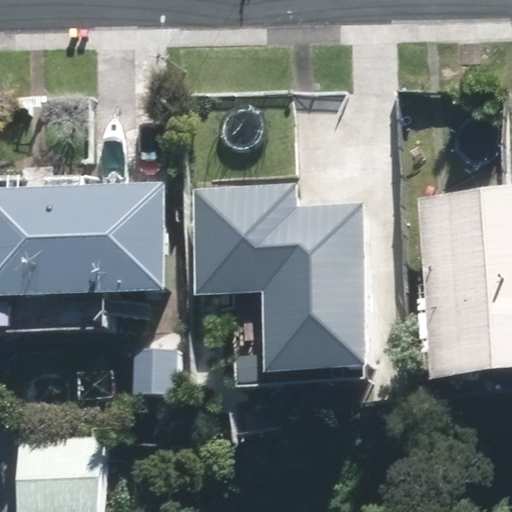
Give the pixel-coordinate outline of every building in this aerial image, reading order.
[(186,200),(0,207),(0,252),(2,305),(190,297),(186,200)] [(379,201),(216,207),(219,298),(294,295),(296,376),(385,372),(379,201)] [(511,202),(447,209),(463,379),(511,374),(511,202)] [(191,350),(138,349),(137,401),(191,402),(191,350)] [(122,511),(120,442),(45,444),(47,511),(122,511)]
